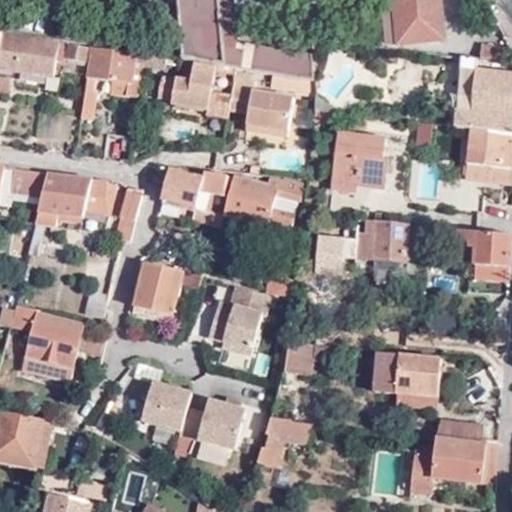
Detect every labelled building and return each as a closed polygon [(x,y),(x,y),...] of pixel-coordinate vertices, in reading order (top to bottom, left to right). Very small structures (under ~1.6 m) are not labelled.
[(317,72),(316,59),(237,46),(224,47),(221,0),(395,0),(401,44),(443,40),(439,0),(177,0),(182,57),(317,78),(317,72)] [(221,0),(224,47),(237,46),(232,0),(383,0),(389,45),(401,44),(395,0),(221,0)] [(88,48),(1,35),(0,42),(0,98),(9,99),(13,73),(52,78),(55,58),(86,64),(88,48)] [(509,63),(510,49),(483,46),(482,60),(509,63)] [(125,97),(137,99),(143,56),(94,49),(90,77),(88,76),(82,121),(94,121),(98,93),(99,83),(126,87),(125,97)] [(146,55),(144,65),(166,70),(167,57),(146,53),(146,55)] [(143,56),(137,99),(140,99),(144,65),(146,55),(143,56)] [(183,60),(197,62),(235,69),(272,75),(298,79),(317,81),(317,78),(182,57),(183,60)] [(461,58),(455,127),(470,130),(511,136),(511,73),(478,71),(480,61),(461,58)] [(183,60),(180,79),(194,81),(197,62),(183,60)] [(208,116),(228,119),(229,111),(234,78),(235,69),(197,62),(194,81),(180,79),(163,76),(160,99),(173,101),(173,106),(208,112),(208,116)] [(270,87),(296,91),(298,79),(272,75),(270,87)] [(234,78),(229,111),(250,114),(248,131),(289,137),(294,98),(254,93),(255,82),(234,78)] [(295,92),(315,95),(317,81),(298,79),(296,91),(295,92)] [(98,93),(125,97),(126,87),(99,83),(98,93)] [(315,107),(331,110),(328,104),(315,95),(315,107)] [(315,107),(314,122),(344,124),(345,115),(331,113),(331,110),(315,107)] [(71,143),(76,116),(46,111),(42,138),(71,143)] [(511,136),(470,130),(466,180),(511,185),(511,136)] [(341,134),(335,180),(359,183),(359,187),(387,190),(390,160),(385,159),(388,140),(341,134)] [(0,168),(0,206),(11,208),(14,195),(17,170),(0,168)] [(17,170),(14,195),(45,199),(52,175),(30,172),(17,170)] [(170,170),(162,199),(184,205),(198,208),(210,212),(214,197),(230,201),(234,187),(236,178),(206,173),(205,180),(170,170)] [(52,175),(45,199),(38,223),(49,225),(80,231),(84,213),(89,195),(106,199),(111,182),(52,175)] [(280,187),(236,178),(234,187),(230,201),(226,215),(225,218),(292,234),(301,198),(304,199),(306,183),(280,180),(280,187)] [(359,183),(335,180),(333,191),(358,194),(359,187),(359,183)] [(120,184),(111,182),(106,199),(89,195),(84,213),(112,219),(120,184)] [(130,241),(134,222),(136,222),(143,192),(129,190),(116,237),(130,241)] [(162,199),(159,215),(180,220),(184,205),(162,199)] [(194,222),(213,228),(218,214),(210,212),(198,208),(194,222)] [(213,228),(222,230),(225,218),(226,215),(218,214),(213,228)] [(432,228),(369,220),(368,235),(360,234),(360,239),(358,260),(409,264),(409,259),(411,236),(424,238),(430,238),(432,228)] [(38,223),(36,231),(30,253),(41,256),(49,225),(38,223)] [(477,268),(511,272),(511,252),(511,238),(432,228),(430,238),(468,244),(467,249),(479,250),(477,268)] [(358,260),(360,239),(318,236),(314,277),(345,280),(347,259),(358,260)] [(424,238),(411,236),(409,259),(422,261),(424,238)] [(280,248),(275,277),(268,276),(265,291),(292,296),(298,251),(280,248)] [(145,261),(135,305),(172,314),(181,277),(183,270),(145,261)] [(183,268),(183,270),(181,277),(201,281),(204,274),(183,268)] [(252,352),(265,292),(230,284),(226,300),(216,298),(208,336),(223,339),(222,345),(252,352)] [(41,315),(42,310),(20,304),(14,328),(24,330),(26,322),(36,325),(34,333),(25,371),(73,382),(80,352),(85,332),(86,327),(41,315)] [(135,305),(133,311),(171,320),(171,316),(172,314),(135,305)] [(172,314),(171,316),(179,318),(180,312),(173,310),(172,314)] [(26,322),(24,330),(34,333),(36,325),(26,322)] [(106,339),(85,332),(80,352),(102,357),(106,339)] [(493,356),(504,358),(506,332),(496,332),(493,356)] [(303,377),(308,344),(291,342),(285,375),(303,377)] [(319,345),(308,344),(303,377),(314,378),(319,345)] [(349,359),(350,349),(327,346),(326,356),(349,359)] [(438,410),(442,360),(380,354),(376,392),(397,393),(396,406),(438,410)] [(487,368),(466,378),(474,395),(494,385),(487,368)] [(148,397),(141,420),(178,431),(180,431),(187,408),(191,393),(143,378),(138,394),(148,397)] [(112,435),(129,400),(114,393),(96,427),(112,435)] [(224,400),(223,406),(224,406),(238,410),(239,405),(224,400)] [(187,408),(180,431),(178,431),(178,434),(233,451),(245,413),(238,410),(224,406),(223,406),(208,401),(204,413),(187,408)] [(0,451),(36,459),(43,425),(0,415),(0,451)] [(314,422),(274,418),(271,427),(259,461),(273,466),(283,439),(290,441),(311,444),(314,422)] [(439,438),(483,444),(485,429),(441,422),(439,438)] [(34,470),(42,472),(52,427),(43,425),(36,459),(34,470)] [(179,438),(176,455),(192,457),(195,440),(179,438)] [(279,468),(290,441),(283,439),(273,466),(279,468)] [(495,491),(498,448),(483,446),(439,440),(438,454),(417,451),(411,495),(433,497),(435,482),(495,491)] [(195,442),(192,453),(229,464),(233,452),(195,442)] [(0,462),(34,470),(36,459),(0,451),(0,462)] [(89,511),(92,503),(106,506),(111,484),(81,477),(76,499),(49,493),(44,511),(89,511)] [(193,511),(211,511),(211,510),(195,501),(193,511)]
